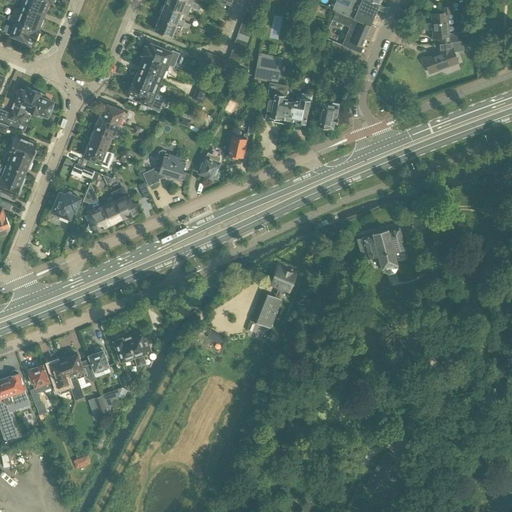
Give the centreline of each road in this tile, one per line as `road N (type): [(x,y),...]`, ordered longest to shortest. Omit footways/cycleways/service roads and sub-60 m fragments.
road 1 (primary): [(181,253),(511,115)]
road 2 (primary): [(326,170),(71,282)]
road 3 (residential): [(303,158),(80,256)]
road 4 (unclassified): [(28,300),(15,258),(80,88)]
road 5 (track): [(511,212),(465,283),(418,392)]
road 6 (primary): [(0,328),(181,253)]
road 7 (track): [(465,283),(428,264),(411,235),(416,221),(436,211),(510,213)]
road 8 (residential): [(0,351),(171,283)]
road 9 (primary): [(511,98),(374,151)]
road 10 (unknown): [(141,295),(153,317),(169,320),(206,314),(260,286)]
road 11 (residential): [(366,131),(359,97),(399,0)]
road 12 (track): [(418,392),(397,431),(377,446),(351,511)]
